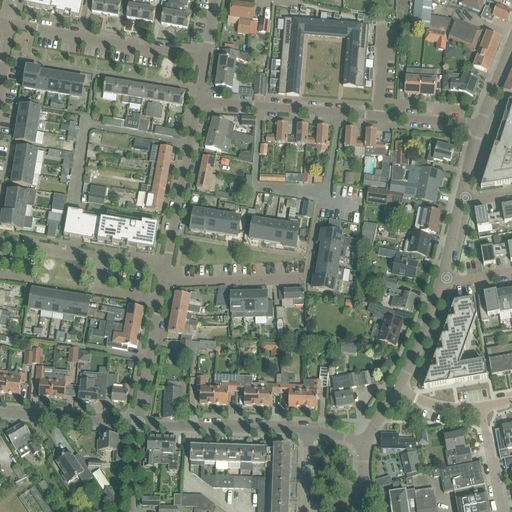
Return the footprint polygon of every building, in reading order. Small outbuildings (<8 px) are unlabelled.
[(28,2),(27,7),(80,18),(83,7),(86,7),(87,0),(25,0),(26,1),(28,2)] [(94,0),(92,13),(105,15),(107,2),(95,0),(94,0)] [(107,0),(107,2),(105,15),(118,17),(121,0),(107,0)] [(129,5),(128,9),(126,19),(140,21),(142,8),(143,0),(136,0),(135,6),(129,5)] [(161,24),(175,27),(179,0),(169,0),(169,4),(173,5),(172,13),(164,11),(161,24)] [(183,0),(179,0),(175,27),(188,29),(190,16),(184,15),(186,7),(188,8),(189,1),(183,0)] [(462,0),(461,5),(481,13),(485,0),(462,0)] [(255,5),(246,4),(232,2),(230,17),(240,18),(238,34),(249,35),(256,36),(258,23),(253,23),(255,5)] [(432,4),(415,2),(412,27),(429,29),(447,34),(446,42),(479,55),(474,68),(488,74),(502,39),(487,34),(452,21),(430,16),(432,4)] [(511,12),(503,8),(497,6),(496,6),(490,4),(488,9),(485,8),(481,19),(492,24),(494,18),(508,23),(511,12)] [(142,8),(140,21),(153,23),(156,10),(142,8)] [(285,19),(283,40),(304,42),(304,35),(295,34),(296,20),(285,19)] [(259,32),(269,34),(270,22),(260,20),(259,32)] [(296,20),(295,34),(304,35),(314,36),(316,21),(296,20)] [(320,22),(318,36),(338,38),(339,23),(320,22)] [(339,23),(338,38),(347,39),(357,40),(358,25),(339,23)] [(347,39),(347,46),(367,48),(369,26),(358,25),(357,40),(347,39)] [(428,30),(426,41),(438,43),(437,50),(445,51),(446,42),(447,34),(429,30),(428,30)] [(283,40),(282,54),(302,56),(304,42),(283,40)] [(347,46),(346,60),(366,61),(367,48),(347,46)] [(387,46),(386,59),(397,60),(398,47),(387,46)] [(219,65),(218,72),(240,76),(241,68),(235,67),(236,60),(241,61),(251,63),(252,56),(223,52),(222,58),(220,57),(220,59),(218,59),(218,65),(219,65)] [(437,66),(445,66),(445,54),(437,53),(437,66)] [(282,54),(281,67),(301,69),(302,56),(282,54)] [(400,66),(408,66),(408,55),(401,55),(400,66)] [(346,60),(345,73),(365,75),(366,61),(346,60)] [(281,67),(280,81),(300,83),(301,69),(281,67)] [(24,89),(36,91),(39,72),(40,72),(40,70),(27,68),(24,89)] [(405,95),(420,96),(422,71),(407,70),(405,95)] [(36,91),(47,93),(51,74),(45,73),(46,72),(41,71),(41,72),(40,72),(39,72),(36,91)] [(422,71),(420,96),(434,97),(436,72),(422,71)] [(240,76),(218,72),(217,80),(215,80),(215,86),(216,86),(216,88),(239,91),(241,76),(240,76)] [(47,93),(59,95),(62,76),(57,75),(57,74),(53,73),(52,74),(51,74),(47,93)] [(345,73),(343,87),(364,89),(365,75),(345,73)] [(59,95),(70,97),(73,77),(71,77),(71,76),(67,76),(62,76),(59,95)] [(445,77),(445,81),(444,91),(458,92),(473,97),(479,81),(465,76),(462,84),(452,84),(452,78),(445,77)] [(73,77),(70,97),(82,99),(85,79),(83,79),(83,78),(79,77),(78,78),(73,77)] [(265,78),(258,78),(256,78),(255,96),(264,96),(265,78)] [(105,85),(104,94),(117,96),(119,83),(106,81),(105,85)] [(280,81),(279,95),(299,97),(300,83),(280,81)] [(511,84),(508,82),(507,82),(503,92),(504,92),(511,94),(511,84)] [(122,103),(129,105),(130,98),(132,85),(119,83),(117,96),(123,97),(122,103)] [(142,107),(143,100),(145,87),(132,85),(130,98),(129,105),(142,107)] [(146,117),(154,119),(156,102),(159,89),(145,87),(143,100),(153,102),(152,105),(148,104),(146,117)] [(156,102),(154,119),(162,120),(164,107),(160,106),(160,103),(169,105),(172,91),(159,89),(156,102)] [(185,93),(172,91),(169,105),(183,107),(185,93)] [(20,115),(19,118),(38,121),(40,109),(21,106),(21,109),(20,109),(19,114),(20,115)] [(125,129),(138,131),(140,120),(141,116),(134,115),(133,120),(127,118),(126,122),(125,129)] [(500,130),(499,132),(511,135),(511,118),(504,116),(502,123),(504,124),(502,131),(500,130)] [(103,125),(125,129),(126,122),(104,117),(103,125)] [(256,118),(242,117),(242,126),(256,127),(256,118)] [(18,127),(17,130),(36,133),(38,121),(19,118),(19,122),(18,121),(17,127),(18,127)] [(214,119),(210,134),(232,140),(236,125),(214,119)] [(140,120),(138,131),(147,133),(149,122),(140,120)] [(286,143),(287,143),(288,125),(278,124),(277,136),(273,136),(273,137),(267,136),(266,142),(277,143),(286,144),(286,143)] [(288,125),(287,143),(297,144),(297,145),(307,145),(308,126),(298,125),(297,136),(294,136),(294,138),(287,138),(288,125)] [(307,145),(306,152),(307,152),(307,150),(313,150),(313,149),(318,149),(317,153),(325,153),(326,146),(327,146),(328,127),(318,127),(317,138),(317,140),(307,139),(308,126),(307,145)] [(175,131),(170,130),(156,128),(155,134),(173,137),(175,131)] [(365,149),(367,130),(366,130),(365,143),(356,142),(356,140),(356,129),(346,129),(345,148),(355,149),(355,157),(365,157),(365,149)] [(36,133),(17,130),(17,133),(16,133),(15,138),(16,138),(15,141),(35,144),(36,133)] [(376,131),(367,130),(365,149),(366,149),(366,156),(383,157),(385,157),(386,151),(375,150),(375,149),(386,150),(386,145),(376,144),(376,142),(376,131)] [(234,132),(233,139),(254,145),(256,138),(234,132)] [(494,147),(511,152),(511,135),(499,132),(497,138),(499,139),(497,146),(495,145),(494,147)] [(232,140),(210,134),(206,149),(228,155),(232,140)] [(141,151),(149,152),(150,142),(142,141),(141,151)] [(396,143),(396,151),(396,152),(391,152),(391,158),(391,159),(391,163),(391,164),(393,164),(392,182),(403,182),(403,177),(405,177),(406,166),(408,166),(409,152),(409,144),(396,143)] [(428,151),(430,151),(427,161),(433,162),(434,160),(443,162),(443,160),(450,162),(453,149),(430,143),(428,151)] [(150,162),(153,162),(158,163),(170,166),(173,150),(161,147),(153,146),(150,162)] [(511,152),(494,147),(483,184),(496,182),(495,187),(511,183),(511,180),(511,179),(511,178),(511,152)] [(17,157),(16,160),(36,163),(37,152),(18,149),(18,152),(17,152),(16,157),(17,157)] [(49,150),(48,158),(60,160),(61,152),(49,150)] [(239,161),(252,163),(253,155),(241,153),(239,161)] [(122,157),(121,162),(143,166),(144,161),(122,157)] [(204,157),(201,173),(212,176),(215,160),(204,157)] [(15,168),(15,172),(34,175),(36,163),(16,160),(16,163),(15,163),(14,168),(15,168)] [(153,162),(150,178),(167,181),(170,166),(158,163),(153,162)] [(304,183),(311,184),(313,168),(305,168),(304,183)] [(411,168),(407,184),(419,186),(422,170),(411,168)] [(419,186),(416,200),(433,203),(439,173),(422,170),(419,186)] [(34,175),(15,172),(14,175),(13,175),(12,180),(13,180),(13,183),(32,187),(34,175)] [(212,176),(201,173),(197,189),(209,192),(209,191),(215,192),(218,177),(212,176)] [(346,184),(353,185),(354,174),(347,174),(346,184)] [(363,186),(385,189),(387,179),(365,175),(363,186)] [(150,178),(147,194),(164,197),(167,181),(150,178)] [(403,194),(402,197),(416,200),(419,186),(407,184),(392,182),(390,193),(403,194)] [(90,194),(88,203),(104,205),(105,196),(106,189),(92,187),(90,194)] [(8,194),(7,198),(8,198),(7,203),(27,206),(34,208),(37,191),(17,188),(16,193),(9,191),(9,194),(8,194)] [(402,197),(403,194),(390,193),(369,190),(367,202),(387,205),(387,202),(401,204),(402,197)] [(216,198),(229,200),(231,195),(217,192),(216,198)] [(164,197),(147,194),(145,193),(142,209),(162,213),(164,197)] [(52,210),(62,212),(65,212),(66,205),(53,202),(52,210)] [(302,217),(311,219),(314,204),(305,202),(302,217)] [(6,208),(5,212),(6,212),(6,214),(25,217),(27,206),(7,203),(7,208),(6,208)] [(503,213),(495,214),(497,225),(511,222),(511,204),(502,206),(503,213)] [(420,231),(426,232),(436,234),(440,212),(419,209),(415,230),(420,231)] [(497,225),(495,214),(487,216),(486,209),(474,211),(477,228),(497,225)] [(71,236),(81,238),(84,238),(83,240),(129,247),(129,245),(138,247),(138,249),(149,250),(149,248),(155,249),(159,225),(146,223),(141,222),(69,210),(64,236),(71,238),(71,236)] [(204,234),(204,232),(207,213),(194,211),(191,232),(204,234)] [(60,223),(63,224),(64,215),(49,213),(48,221),(54,222),(60,223)] [(211,233),(215,234),(218,214),(207,213),(204,232),(206,232),(206,233),(211,234),(211,233)] [(4,214),(2,226),(23,230),(23,229),(32,230),(34,218),(25,217),(6,214),(4,214)] [(224,235),(226,235),(229,216),(218,214),(215,234),(218,234),(218,235),(223,236),(224,235)] [(229,216),(226,235),(230,236),(230,237),(235,238),(235,237),(238,237),(241,218),(229,216)] [(258,241),(262,241),(265,222),(253,220),(250,239),(253,240),(253,241),(258,242),(258,241)] [(330,221),(328,232),(322,231),(320,243),(322,244),(322,243),(341,247),(343,235),(339,234),(341,223),(342,222),(330,220),(330,221)] [(270,243),(273,243),(276,224),(265,222),(262,241),(265,242),(264,243),(270,243)] [(282,245),(284,245),(288,226),(276,224),(273,243),(277,244),(277,245),(282,245)] [(385,233),(398,235),(399,228),(385,225),(385,233)] [(284,245),(284,247),(296,249),(297,242),(298,243),(299,237),(298,237),(299,228),(288,226),(284,245)] [(404,253),(410,254),(425,257),(430,238),(411,233),(409,241),(407,241),(404,253)] [(499,235),(492,237),(493,245),(500,244),(499,235)] [(321,251),(320,255),(340,258),(341,247),(322,243),(322,244),(322,246),(321,246),(320,251),(321,251)] [(511,243),(500,246),(502,256),(509,255),(511,261),(511,243)] [(502,256),(500,246),(481,249),(484,266),(495,264),(494,257),(502,256)] [(392,274),(405,277),(415,279),(418,264),(410,262),(412,256),(396,253),(392,274)] [(319,263),(319,266),(338,269),(340,258),(320,255),(320,258),(319,258),(318,263),(319,263)] [(317,275),(317,277),(336,280),(343,281),(345,270),(338,269),(319,266),(318,269),(317,269),(316,274),(317,275)] [(317,277),(315,276),(313,289),(319,290),(319,291),(324,291),(324,290),(334,292),(336,280),(317,277)] [(382,279),(380,286),(391,290),(396,291),(396,290),(398,283),(382,279)] [(30,310),(42,312),(45,293),(40,292),(40,291),(36,290),(36,291),(33,290),(30,310)] [(280,291),(280,301),(294,301),(295,307),(304,306),(304,300),(305,300),(304,290),(280,291)] [(391,290),(389,297),(394,298),(391,307),(402,310),(412,313),(417,297),(407,294),(403,292),(396,290),(396,291),(391,290)] [(507,291),(495,292),(499,314),(510,313),(507,291)] [(42,312),(53,313),(56,294),(54,294),(54,293),(50,292),(50,293),(45,293),(42,312)] [(499,314),(495,292),(484,294),(486,306),(479,307),(482,322),(489,321),(488,316),(499,314)] [(176,293),(174,303),(201,308),(202,303),(190,301),(191,296),(176,293)] [(53,313),(64,315),(67,296),(66,296),(66,295),(62,294),(61,295),(56,294),(53,313)] [(244,294),(232,294),(232,314),(232,319),(244,318),(244,313),(244,294)] [(255,294),(244,294),(244,313),(244,318),(255,318),(255,313),(255,294)] [(267,294),(255,294),(255,313),(255,318),(267,318),(273,318),(273,302),(267,302),(267,294)] [(64,315),(76,317),(79,298),(73,297),(74,296),(69,295),(69,296),(67,296),(64,315)] [(228,307),(228,297),(219,297),(217,307),(222,307),(228,307)] [(79,298),(76,317),(87,319),(90,300),(88,299),(88,298),(84,298),(84,299),(79,298)] [(424,388),(424,389),(487,379),(484,362),(455,367),(470,324),(469,318),(477,317),(474,300),(454,304),(447,323),(450,322),(444,337),(442,337),(442,339),(444,339),(438,354),(436,354),(436,356),(438,356),(433,370),(430,371),(430,373),(432,373),(427,387),(424,388)] [(346,301),(346,308),(354,309),(355,302),(346,301)] [(174,303),(172,313),(187,316),(187,313),(188,312),(200,314),(200,309),(201,309),(201,308),(174,303)] [(376,307),(370,305),(369,308),(367,313),(373,315),(372,317),(384,321),(382,327),(378,338),(377,341),(376,344),(386,348),(387,344),(395,346),(402,324),(392,321),(390,320),(393,312),(376,307)] [(108,313),(116,314),(143,319),(145,309),(129,306),(128,311),(109,308),(108,313)] [(277,315),(277,326),(278,341),(285,340),(283,320),(285,320),(285,308),(277,308),(277,315)] [(172,313),(170,323),(197,327),(198,323),(191,321),(192,317),(187,316),(172,313)] [(126,321),(125,326),(141,329),(143,319),(116,314),(115,319),(126,321)] [(106,332),(139,339),(141,329),(125,326),(119,325),(108,323),(107,326),(106,332)] [(197,327),(170,323),(169,333),(190,336),(191,331),(196,332),(197,327)] [(376,324),(372,335),(378,337),(381,326),(376,324)] [(295,335),(296,339),(299,340),(302,339),(304,336),(303,333),(300,331),(296,332),(295,335)] [(139,339),(106,332),(105,338),(108,339),(107,348),(128,352),(129,347),(137,349),(139,339)] [(180,355),(192,356),(192,342),(181,341),(180,355)] [(192,342),(192,356),(199,356),(200,346),(203,346),(203,342),(200,341),(200,343),(192,342)] [(262,352),(274,352),(274,356),(280,356),(280,344),(262,343),(262,352)] [(341,353),(349,354),(350,345),(342,344),(341,353)] [(511,345),(503,347),(507,374),(511,372),(511,345)] [(491,372),(492,376),(507,374),(503,347),(487,350),(491,372)] [(69,363),(77,364),(78,350),(70,349),(69,363)] [(33,350),(33,353),(32,364),(40,365),(41,350),(33,350)] [(32,353),(25,352),(24,366),(32,367),(32,364),(33,353),(32,353)] [(92,354),(81,352),(79,361),(90,363),(92,354)] [(0,393),(7,394),(9,373),(2,372),(0,372),(1,367),(0,366),(0,393)] [(40,397),(52,398),(54,383),(54,376),(44,376),(44,368),(37,367),(37,376),(36,385),(41,385),(40,397)] [(321,381),(328,382),(329,370),(323,370),(321,381)] [(9,373),(7,394),(20,395),(21,383),(25,384),(26,375),(9,373)] [(330,390),(331,398),(332,407),(337,407),(337,409),(354,406),(351,389),(365,386),(363,373),(333,378),(334,389),(330,390)] [(99,374),(99,376),(98,384),(81,383),(80,391),(79,401),(81,401),(81,403),(89,403),(89,402),(97,402),(98,400),(105,401),(105,402),(106,402),(106,396),(108,377),(108,375),(106,374),(99,374)] [(118,376),(109,375),(107,395),(113,396),(112,402),(127,403),(128,386),(117,385),(118,376)] [(300,387),(289,386),(289,382),(289,376),(282,375),(281,386),(279,386),(279,394),(289,394),(289,408),(299,408),(300,387)] [(54,383),(52,398),(65,399),(66,387),(70,388),(71,379),(64,378),(64,377),(54,376),(54,383)] [(218,389),(218,405),(228,405),(229,392),(237,392),(237,377),(229,376),(229,385),(223,384),(223,378),(215,378),(214,389),(218,389)] [(245,406),(259,407),(259,385),(255,385),(252,385),(252,377),(237,377),(237,392),(245,393),(245,406)] [(200,405),(218,405),(218,389),(214,389),(205,389),(205,378),(198,378),(197,392),(201,392),(200,405)] [(300,387),(299,408),(317,408),(317,395),(320,395),(321,381),(313,381),(313,393),(304,392),(304,387),(300,387)] [(273,394),(279,394),(279,386),(266,386),(266,383),(259,383),(259,385),(259,407),(272,407),(273,394)] [(166,389),(165,404),(164,419),(181,420),(182,405),(183,390),(166,389)] [(29,434),(28,432),(23,424),(7,434),(14,446),(18,452),(22,458),(30,453),(33,457),(41,452),(35,443),(28,448),(27,447),(34,443),(29,434)] [(511,440),(511,425),(503,428),(503,430),(495,431),(499,452),(511,449),(511,440),(511,441),(511,440)] [(66,434),(72,444),(77,441),(71,431),(66,434)] [(426,432),(417,433),(419,444),(427,443),(426,432)] [(445,437),(446,446),(447,452),(456,450),(457,458),(471,455),(468,442),(464,442),(462,433),(445,437)] [(407,449),(408,454),(416,452),(416,440),(398,440),(398,435),(382,434),(382,449),(407,449)] [(97,450),(113,451),(114,451),(113,463),(121,463),(122,442),(119,442),(119,436),(101,435),(101,441),(97,441),(97,450)] [(155,456),(162,456),(162,438),(148,437),(148,449),(145,449),(145,455),(145,468),(152,468),(154,468),(155,468),(155,456)] [(162,438),(162,456),(169,456),(169,471),(179,471),(179,456),(181,456),(181,454),(176,453),(177,438),(162,438)] [(192,462),(204,463),(204,447),(192,446),(192,462)] [(265,472),(265,469),(266,464),(266,451),(266,449),(261,449),(261,447),(254,446),(254,448),(253,464),(260,465),(260,472),(265,472)] [(204,463),(216,463),(216,447),(204,447),(204,463)] [(228,471),(228,463),(229,448),(216,447),(216,463),(216,471),(228,471)] [(275,447),(274,451),(266,451),(266,464),(274,464),(273,482),(273,499),(272,511),(288,511),(289,500),(290,482),(290,465),(291,448),(275,447)] [(78,453),(82,459),(89,455),(84,448),(78,453)] [(228,463),(240,464),(241,448),(229,448),(228,463)] [(240,464),(253,464),(254,448),(241,448),(240,464)] [(416,452),(408,454),(401,455),(406,475),(407,475),(408,479),(423,474),(422,471),(418,452),(416,452)] [(70,454),(57,463),(66,475),(63,476),(69,484),(79,477),(84,485),(94,479),(79,456),(74,459),(70,454)] [(89,462),(89,460),(83,460),(87,466),(89,466),(88,468),(102,468),(102,462),(93,462),(89,462)] [(480,462),(470,464),(450,468),(439,470),(429,472),(430,477),(434,476),(434,478),(441,477),(445,494),(455,492),(458,511),(489,511),(485,486),(480,462)] [(16,483),(18,486),(31,478),(21,463),(13,468),(21,480),(16,483)] [(100,470),(94,474),(104,490),(110,486),(100,470)] [(379,489),(393,484),(390,476),(374,482),(376,490),(379,489)] [(204,477),(204,482),(212,488),(213,477),(204,477)] [(221,477),(213,477),(212,488),(213,489),(221,489),(221,477)] [(240,478),(234,478),(233,489),(246,490),(246,484),(240,484),(240,478)] [(253,478),(240,478),(240,484),(246,484),(246,490),(252,490),(253,478)] [(266,478),(253,478),(252,490),(258,490),(259,489),(259,483),(266,484),(266,478)] [(52,493),(45,481),(39,485),(46,496),(52,493)] [(20,496),(29,511),(51,511),(36,487),(20,496)] [(110,488),(105,492),(114,505),(120,501),(111,488),(110,488)] [(428,490),(416,492),(418,511),(436,511),(437,510),(433,489),(428,490)] [(407,491),(390,493),(392,506),(408,503),(409,511),(413,511),(418,511),(416,492),(415,490),(407,491),(407,492),(407,491)] [(193,508),(198,508),(204,496),(193,496),(193,508)] [(202,511),(206,511),(208,511),(213,504),(204,496),(198,508),(202,511)] [(143,506),(160,506),(160,499),(143,498),(143,506)] [(409,511),(408,503),(392,506),(392,511),(418,511),(413,511),(409,511)]
